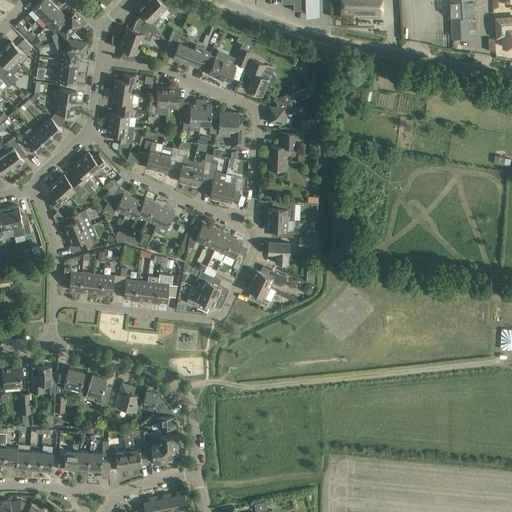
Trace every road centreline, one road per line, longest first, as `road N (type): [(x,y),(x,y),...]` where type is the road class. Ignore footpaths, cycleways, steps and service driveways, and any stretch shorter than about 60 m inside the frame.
road 1 (unclassified): [(511,77),(328,42),(216,0)]
road 2 (residential): [(250,215),(257,111),(167,72),(97,61)]
road 3 (residential): [(53,303),(214,320),(254,247),(249,227)]
road 4 (track): [(219,383),(257,388),(481,364)]
road 5 (residential): [(51,344),(177,382),(192,408),(197,475)]
road 6 (residential): [(241,220),(127,175),(89,132)]
